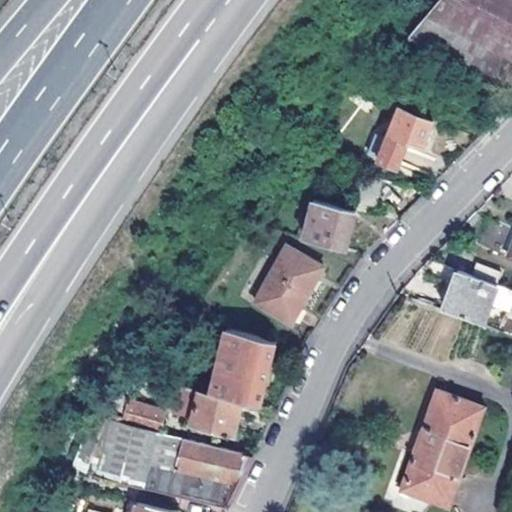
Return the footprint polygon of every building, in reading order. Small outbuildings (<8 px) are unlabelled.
[(511,0),(441,0),(409,39),(511,81),(511,0)] [(434,119),(399,106),(387,137),(378,133),(369,154),(399,165),(410,137),(425,143),(434,119)] [(384,177),(359,169),(351,197),(376,204),(384,177)] [(355,206),(314,196),(305,235),(346,245),(355,206)] [(286,246),(255,297),(290,319),(321,266),(286,246)] [(444,285),(451,287),(458,267),(452,265),(444,285)] [(507,306),(511,293),(511,286),(500,282),(458,267),(451,287),(444,305),(486,320),(492,301),(507,306)] [(277,340),(229,329),(213,392),(244,399),(261,404),(277,340)] [(213,392),(201,389),(191,423),(235,434),(244,399),(213,392)] [(437,390),(402,489),(449,505),(485,406),(437,390)] [(129,401),(124,423),(160,431),(165,410),(129,401)] [(253,453),(160,431),(124,423),(110,420),(96,475),(228,505),(253,453)] [(178,511),(180,508),(147,501),(138,500),(135,511),(178,511)]
